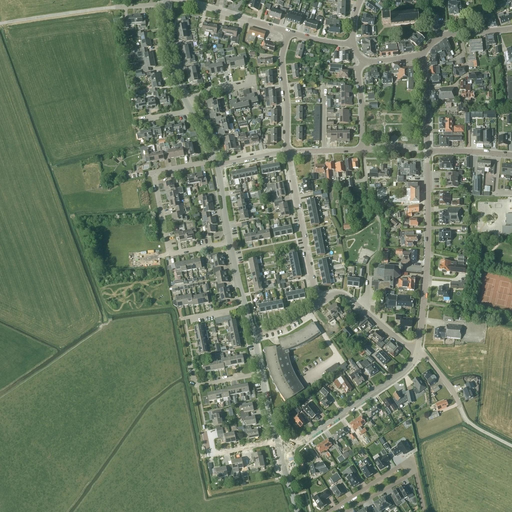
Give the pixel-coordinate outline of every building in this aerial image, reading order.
[(260,0),(261,0),(260,0),(250,0),(249,4),(252,5),(251,9),(258,11),(260,4),(264,5),(265,0),(260,0)] [(461,11),(463,10),(462,7),(460,7),(460,3),(456,3),(456,0),(448,0),(448,3),(449,15),(454,15),(457,15),(458,16),(460,16),(460,15),(461,15),(461,11)] [(511,0),(506,0),(508,2),(504,4),(500,6),(501,9),(510,6),(509,4),(511,1),(511,0)] [(382,8),(380,7),(376,4),(375,5),(371,2),(371,3),(369,2),(366,6),(376,13),(379,9),(381,11),(382,8)] [(269,16),(274,18),(277,11),(276,11),(277,7),(275,7),(274,10),(271,9),(269,16)] [(279,12),(277,11),(274,18),(280,20),(282,15),(284,15),(286,10),(280,8),(279,12)] [(391,25),(419,22),(418,12),(389,15),(390,16),(382,16),(382,25),(390,24),(391,25)] [(492,19),(491,15),(484,16),(484,13),(479,14),(480,20),(486,19),(487,28),(497,27),(494,18),(492,19)] [(501,25),(511,20),(511,13),(504,16),(503,13),(497,15),(499,18),(501,25)] [(129,25),(135,25),(135,15),(128,16),(128,21),(125,21),(125,28),(129,28),(129,25)] [(142,15),(135,15),(135,25),(140,25),(140,27),(146,27),(145,20),(142,20),(142,15)] [(304,27),(310,29),(312,22),(314,15),(312,15),(310,21),(307,20),(304,27)] [(370,17),(370,16),(364,15),(363,19),(362,19),(362,23),(368,24),(368,25),(373,26),(374,18),(370,17)] [(315,23),(312,22),(310,29),(316,31),(318,24),(321,25),(323,18),(317,17),(315,23)] [(339,26),(339,22),(326,20),(325,26),(329,26),(329,32),(339,34),(340,26),(339,26)] [(176,26),(178,33),(187,31),(186,26),(189,26),(188,21),(181,22),(181,25),(176,26)] [(205,32),(209,33),(210,24),(203,23),(202,29),(199,28),(198,35),(204,36),(205,32)] [(218,26),(210,24),(209,33),(214,34),(213,38),(218,39),(219,32),(217,31),(218,26)] [(222,32),(219,32),(218,39),(223,39),(224,36),(229,37),(230,28),(223,27),(222,32)] [(238,29),(230,28),(229,37),(232,37),(231,42),(234,43),(234,44),(238,44),(239,35),(237,35),(238,29)] [(264,39),(266,32),(250,28),(247,40),(255,43),(256,37),(264,39)] [(136,33),(136,36),(137,38),(139,37),(140,42),(150,40),(148,33),(143,34),(143,31),(136,33)] [(188,36),(187,31),(178,33),(179,40),(184,39),(185,42),(192,40),(191,35),(188,36)] [(408,39),(409,40),(417,48),(424,40),(417,34),(416,36),(413,33),(408,39)] [(485,36),(486,42),(486,45),(489,45),(496,44),(495,34),(485,36)] [(369,46),(375,46),(375,43),(377,42),(377,38),(365,39),(365,40),(362,40),(362,42),(363,50),(369,50),(369,46)] [(151,47),(150,40),(140,42),(142,49),(139,49),(140,53),(147,51),(146,48),(151,47)] [(417,48),(409,40),(408,41),(403,42),(398,43),(399,52),(403,52),(403,54),(413,52),(417,48)] [(442,42),(446,50),(447,53),(450,59),(453,58),(452,56),(450,52),(452,51),(448,43),(447,40),(446,40),(445,40),(442,42)] [(475,53),(483,52),(481,40),(469,42),(470,48),(466,48),(467,62),(476,61),(475,53)] [(273,44),(264,42),(262,49),(266,51),(267,50),(274,52),(275,46),(272,45),(273,44)] [(180,48),(181,55),(191,53),(190,48),(192,48),(191,43),(184,44),(185,47),(180,48)] [(299,44),(297,51),(303,52),(304,48),(307,49),(307,47),(305,46),(299,44)] [(397,45),(387,45),(388,50),(380,51),(380,57),(398,55),(397,48),(397,45)] [(444,57),(438,45),(435,47),(437,55),(440,54),(442,59),(444,58),(444,57)] [(375,49),(375,46),(369,46),(369,50),(363,50),(363,51),(363,53),(365,54),(366,54),(366,55),(375,55),(375,49)] [(147,51),(140,53),(141,58),(143,58),(144,62),(154,60),(152,53),(147,54),(147,51)] [(306,53),(303,52),(297,51),(295,57),(301,59),(302,54),(305,55),(306,53)] [(349,62),(349,52),(339,52),(334,52),(334,60),(339,60),(339,63),(342,63),(342,62),(349,62)] [(195,62),(195,59),(194,56),(191,56),(191,53),(181,55),(182,62),(187,61),(188,64),(195,62)] [(238,67),(245,66),(244,61),(247,60),(245,53),(240,54),(241,57),(236,58),(238,67)] [(231,69),(238,67),(236,58),(229,59),(229,57),(226,57),(227,64),(230,64),(231,69)] [(219,63),(215,64),(217,74),(224,72),(223,67),(226,67),(224,59),(218,61),(219,63)] [(142,67),(143,69),(144,72),(151,71),(150,68),(155,67),(154,60),(144,62),(145,66),(142,67)] [(215,64),(210,65),(210,62),(208,63),(205,63),(206,71),(209,70),(210,75),(217,74),(215,64)] [(413,78),(413,67),(410,67),(410,68),(401,68),(400,62),(391,63),(392,65),(393,70),(391,70),(392,75),(397,74),(398,81),(407,80),(407,90),(413,90),(413,78)] [(187,69),(188,76),(198,74),(196,67),(199,67),(198,64),(191,65),(192,68),(187,69)] [(348,79),(349,71),(342,70),(342,65),(330,64),(330,72),(339,73),(339,78),(348,79)] [(435,67),(429,67),(431,85),(436,85),(441,85),(440,74),(439,74),(439,67),(435,67)] [(459,77),(464,75),(464,73),(465,73),(465,67),(453,68),(454,76),(459,76),(459,77)] [(370,69),(371,73),(372,80),(380,79),(379,74),(378,74),(377,68),(370,69)] [(301,71),(298,72),(292,72),(293,79),(299,79),(298,74),(301,73),(301,71)] [(151,80),(151,83),(160,81),(159,74),(154,75),(153,72),(146,73),(147,79),(149,78),(149,80),(151,80)] [(382,84),(392,83),(392,78),(390,78),(390,73),(383,74),(383,78),(382,78),(382,84)] [(198,74),(188,76),(190,83),(195,82),(195,85),(203,83),(201,78),(199,79),(198,74)] [(465,92),(467,92),(470,92),(470,84),(468,84),(468,82),(466,82),(466,80),(460,80),(460,90),(465,90),(465,92)] [(162,88),(160,81),(151,83),(152,89),(150,90),(150,93),(157,92),(157,89),(162,88)] [(351,87),(345,87),(345,84),(328,83),(327,86),(333,86),(333,87),(341,87),(341,93),(351,93),(351,87)] [(445,103),(456,103),(456,99),(455,99),(454,89),(439,89),(439,92),(431,92),(432,104),(438,104),(438,100),(445,99),(445,103)] [(303,91),(300,92),(295,92),(296,100),(301,99),(301,94),(304,94),(303,91)] [(155,92),(157,98),(157,100),(159,100),(160,105),(164,104),(164,106),(171,105),(169,97),(166,98),(165,95),(162,95),(163,97),(159,98),(158,92),(155,92)] [(470,98),(474,98),(474,92),(461,92),(462,101),(470,101),(470,98)] [(247,95),(247,97),(248,102),(251,101),(253,106),(259,105),(257,98),(255,98),(254,93),(247,95)] [(241,104),(239,104),(241,111),(250,110),(248,102),(247,97),(240,99),(241,104)] [(155,101),(157,100),(157,98),(151,100),(150,98),(147,98),(148,101),(145,102),(146,107),(146,110),(152,109),(152,106),(156,106),(155,101)] [(142,107),(146,107),(145,102),(145,100),(141,101),(140,99),(137,99),(138,102),(135,103),(136,111),(143,109),(142,107)] [(213,107),(213,109),(221,107),(220,101),(214,102),(214,99),(207,101),(208,108),(213,107)] [(241,111),(239,104),(238,104),(237,100),(229,101),(231,108),(234,107),(235,113),(241,111)] [(457,104),(458,113),(464,112),(464,110),(466,110),(465,104),(463,104),(463,103),(457,104)] [(222,114),(221,107),(213,109),(214,110),(209,111),(210,119),(215,118),(217,117),(217,115),(222,114)] [(222,124),(222,126),(230,124),(228,118),(223,119),(222,116),(217,117),(215,118),(217,125),(222,124)] [(451,132),(451,119),(445,119),(445,118),(439,118),(439,129),(445,129),(445,132),(451,132)] [(178,126),(175,127),(176,131),(176,133),(180,133),(180,135),(183,134),(183,131),(186,130),(184,123),(178,124),(178,126)] [(173,132),(176,131),(175,127),(174,124),(168,125),(169,127),(165,128),(166,134),(170,134),(170,136),(173,135),(173,132)] [(231,131),(230,124),(222,126),(222,128),(218,129),(219,136),(226,135),(226,132),(231,131)] [(150,128),(151,131),(152,136),(155,135),(155,139),(158,138),(158,136),(162,135),(160,129),(157,129),(156,127),(150,128)] [(139,140),(142,139),(145,138),(146,142),(149,141),(148,139),(152,138),(152,136),(151,131),(147,132),(147,130),(141,131),(141,133),(138,134),(139,140)] [(254,135),(250,136),(252,145),(259,143),(258,138),(260,137),(260,139),(262,139),(263,134),(261,134),(260,130),(257,131),(254,131),(254,135)] [(473,130),(473,136),(476,136),(476,144),(483,144),(483,130),(473,130)] [(483,130),(483,144),(489,144),(489,136),(493,136),(493,130),(483,130)] [(331,142),(337,142),(337,132),(331,132),(331,131),(327,131),(327,138),(330,138),(331,142)] [(224,138),(225,144),(235,142),(234,138),(239,137),(238,132),(231,134),(231,136),(224,138)] [(245,146),(252,145),(250,136),(246,137),(245,133),(240,134),(241,141),(244,141),(245,146)] [(443,133),(443,136),(439,136),(440,147),(449,147),(449,142),(464,142),(464,136),(452,136),(452,133),(443,133)] [(498,136),(498,146),(507,146),(507,141),(511,141),(511,133),(504,133),(504,136),(498,136)] [(277,143),(277,136),(271,136),(268,136),(268,141),(267,141),(267,145),(274,145),(274,143),(277,143)] [(184,143),(186,149),(189,148),(191,156),(198,154),(196,143),(190,144),(189,142),(184,143)] [(234,152),(241,151),(240,146),(236,147),(235,142),(225,144),(226,151),(234,150),(234,152)] [(163,154),(166,154),(164,147),(163,143),(159,144),(160,148),(159,148),(160,152),(155,153),(157,161),(164,160),(163,154)] [(180,148),(175,149),(177,157),(184,156),(183,150),(186,150),(186,149),(184,143),(179,144),(180,148)] [(169,146),(164,147),(166,154),(169,153),(170,159),(177,157),(175,149),(170,150),(169,146)] [(148,152),(147,150),(149,150),(148,147),(144,147),(146,159),(149,159),(150,163),(157,161),(155,153),(152,153),(151,151),(148,152)] [(440,169),(446,169),(446,170),(453,170),(453,158),(446,158),(446,159),(440,159),(440,169)] [(325,163),(327,173),(326,174),(327,181),(331,181),(330,170),(334,170),(333,162),(325,163)] [(337,181),(338,181),(338,178),(340,178),(340,173),(344,172),(343,162),(335,164),(337,181)] [(397,163),(397,168),(398,168),(398,170),(407,170),(415,170),(415,164),(409,164),(409,162),(405,162),(405,164),(404,164),(404,168),(401,168),(401,163),(397,163)] [(491,163),(484,162),(484,168),(485,168),(489,169),(488,173),(490,173),(490,175),(494,175),(495,164),(491,164),(491,163)] [(505,179),(508,179),(509,165),(502,164),(501,175),(506,175),(505,179)] [(315,173),(325,173),(325,165),(315,165),(315,173)] [(389,178),(389,170),(385,170),(385,165),(382,165),(381,172),(378,172),(378,177),(389,178)] [(446,173),(446,179),(458,179),(458,175),(462,175),(462,171),(458,171),(458,173),(446,173)] [(195,174),(197,184),(202,183),(202,185),(208,184),(206,178),(203,178),(202,173),(195,174)] [(192,185),(197,184),(195,174),(187,176),(188,181),(185,182),(187,188),(192,187),(192,185)] [(474,177),(472,177),(472,185),(473,185),(473,194),(473,196),(482,196),(483,184),(480,184),(480,183),(480,177),(474,177)] [(166,191),(172,190),(172,189),(175,188),(174,183),(177,183),(176,178),(169,179),(170,182),(164,183),(166,191)] [(304,193),(313,191),(311,185),(310,185),(309,179),(302,180),(303,184),(302,185),(303,190),(304,193)] [(462,179),(458,179),(446,179),(446,188),(462,188),(462,185),(458,185),(458,182),(462,182),(462,179)] [(411,203),(419,203),(419,188),(419,183),(406,183),(406,196),(393,196),(393,197),(389,197),(389,203),(411,202),(411,203)] [(277,191),(284,190),(283,184),(275,185),(275,184),(267,186),(268,189),(271,189),(272,192),(276,191),(277,191)] [(179,188),(175,188),(172,189),(172,190),(173,193),(168,193),(170,201),(179,199),(178,193),(180,193),(180,194),(183,193),(182,188),(179,188)] [(285,196),(284,190),(277,191),(276,191),(272,192),(272,194),(277,193),(278,198),(273,198),(274,202),(282,200),(281,197),(285,196)] [(440,204),(450,205),(450,193),(440,193),(440,204)] [(202,201),(203,206),(212,204),(211,197),(206,198),(205,195),(198,196),(199,201),(202,201)] [(315,206),(315,205),(314,201),(319,200),(318,198),(313,199),(314,200),(307,201),(308,208),(315,206)] [(176,207),(176,210),(183,209),(182,203),(180,204),(179,199),(170,201),(171,208),(176,207)] [(279,207),(280,210),(280,211),(288,210),(287,203),(283,204),(282,201),(274,203),(275,207),(279,207)] [(202,211),(203,217),(209,215),(209,212),(214,211),(212,204),(203,206),(204,211),(202,211)] [(319,204),(315,205),(315,206),(308,208),(309,214),(316,212),(316,211),(315,207),(320,206),(319,204)] [(397,213),(398,219),(412,217),(411,213),(419,212),(419,205),(408,207),(408,212),(402,213),(397,213)] [(447,213),(439,212),(439,225),(446,225),(446,222),(451,222),(452,223),(453,223),(454,222),(460,223),(460,209),(447,208),(447,213)] [(184,214),(183,209),(176,210),(177,213),(172,214),(174,222),(183,220),(184,221),(188,221),(187,217),(183,217),(182,214),(184,214)] [(320,210),(316,211),(316,212),(309,214),(310,220),(318,219),(317,217),(317,213),(321,212),(320,210)] [(511,214),(505,214),(505,219),(506,219),(506,227),(502,227),(502,236),(506,236),(506,235),(511,235),(511,214)] [(214,225),(216,225),(215,218),(210,219),(209,215),(203,217),(204,222),(206,222),(207,227),(214,225)] [(322,216),(317,217),(318,219),(310,220),(312,226),(319,225),(318,220),(322,219),(322,216)] [(283,223),(284,228),(285,228),(287,235),(293,234),(291,226),(286,227),(286,223),(283,223)] [(277,225),(278,229),(279,229),(281,237),(287,235),(285,228),(284,228),(280,229),(280,224),(277,225)] [(216,233),(214,225),(207,227),(205,227),(206,232),(203,233),(204,238),(211,237),(210,234),(216,233)] [(279,229),(278,229),(274,230),(273,225),(271,226),(272,230),(273,230),(274,238),(281,237),(279,229)] [(186,231),(188,241),(195,240),(194,235),(197,234),(196,227),(190,228),(191,230),(186,231)] [(261,228),(262,232),(263,232),(264,240),(270,239),(269,231),(264,232),(263,227),(261,228)] [(263,232),(262,232),(258,233),(257,228),(255,229),(256,233),(257,233),(258,241),(264,240),(263,232)] [(321,236),(321,235),(320,231),(324,230),(324,228),(319,229),(320,230),(313,231),(314,238),(321,236)] [(180,243),(188,241),(186,231),(181,232),(180,230),(175,231),(176,238),(179,238),(180,243)] [(252,242),(258,241),(257,233),(256,233),(252,234),(251,230),(249,230),(249,235),(250,234),(252,242)] [(439,230),(439,242),(445,242),(445,241),(450,241),(451,231),(446,231),(446,230),(439,230)] [(250,234),(249,235),(245,235),(244,231),(242,231),(243,236),(244,236),(246,243),(252,242),(250,234)] [(417,242),(417,236),(413,236),(413,233),(405,233),(405,242),(402,242),(402,244),(401,244),(401,245),(405,245),(405,247),(413,247),(413,241),(417,242)] [(321,236),(314,238),(315,244),(322,242),(322,241),(321,237),(326,236),(325,234),(321,235),(321,236)] [(324,249),(323,247),(323,243),(327,242),(326,240),(322,241),(322,242),(315,244),(316,250),(324,249)] [(328,247),(323,247),(324,249),(316,250),(317,256),(325,255),(324,250),(328,249),(328,247)] [(403,252),(402,261),(402,263),(410,264),(411,260),(416,260),(416,251),(410,250),(409,250),(409,253),(403,252)] [(286,263),(290,262),(290,261),(298,259),(297,253),(289,255),(290,260),(286,261),(286,263)] [(214,260),(214,263),(224,261),(223,256),(217,257),(216,254),(210,255),(211,260),(214,260)] [(450,272),(465,273),(465,266),(463,265),(464,255),(458,255),(458,262),(454,262),(453,262),(451,262),(441,261),(441,266),(440,266),(439,267),(439,269),(440,270),(442,270),(442,273),(446,273),(446,272),(450,272)] [(249,260),(250,267),(258,265),(258,264),(257,260),(262,259),(261,257),(257,258),(257,259),(249,260)] [(327,266),(327,265),(326,261),(330,260),(330,258),(325,259),(326,260),(318,261),(320,268),(327,266)] [(200,259),(195,260),(197,269),(199,269),(200,271),(204,270),(203,263),(201,263),(200,259)] [(287,269),(291,268),(291,267),(299,265),(298,259),(290,261),(290,262),(291,266),(287,266),(287,269)] [(214,271),(220,270),(219,267),(225,266),(224,261),(214,263),(215,266),(213,267),(214,271)] [(260,271),(259,270),(259,266),(263,266),(262,263),(258,264),(258,265),(250,267),(252,273),(260,271)] [(331,264),(327,265),(327,266),(320,268),(321,274),(328,272),(328,271),(327,267),(332,266),(331,264)] [(288,275),(293,274),(292,273),(300,271),(299,265),(291,267),(291,268),(292,271),(288,272),(288,275)] [(382,279),(381,280),(379,280),(379,282),(372,281),(371,286),(374,287),(374,293),(378,294),(386,295),(386,289),(393,289),(393,281),(400,277),(400,271),(403,270),(403,268),(401,267),(378,266),(378,276),(382,279)] [(220,273),(220,270),(214,271),(215,276),(217,276),(218,279),(227,277),(226,272),(220,273)] [(264,270),(259,270),(260,271),(252,273),(253,279),(261,277),(260,273),(264,272),(264,270)] [(292,273),(293,274),(293,277),(289,278),(290,280),(294,280),(294,279),(301,277),(300,271),(292,273)] [(333,271),(328,271),(328,272),(321,274),(322,280),(330,279),(329,278),(329,273),(333,273),(333,271)] [(253,279),(254,285),(262,284),(262,283),(261,279),(265,278),(265,276),(261,277),(253,279)] [(216,283),(217,288),(223,287),(222,284),(228,283),(227,277),(218,279),(218,282),(216,283)] [(334,277),(329,278),(330,279),(322,280),(323,286),(331,285),(330,280),(334,279),(334,277)] [(414,291),(415,279),(408,278),(408,280),(400,279),(398,280),(398,288),(399,288),(399,291),(403,291),(403,290),(407,290),(414,291)] [(254,285),(255,291),(263,290),(262,286),(268,285),(267,282),(262,283),(262,284),(254,285)] [(221,296),(231,294),(229,288),(223,289),(223,287),(217,288),(218,293),(220,292),(221,296)] [(296,288),(297,292),(298,292),(299,299),(305,298),(304,291),(299,291),(298,287),(296,288)] [(438,292),(437,293),(437,295),(438,296),(442,297),(442,298),(444,298),(444,300),(447,300),(448,298),(449,298),(450,290),(445,290),(446,288),(439,287),(439,292),(438,292)] [(290,289),(291,293),(292,293),(294,301),(299,299),(298,292),(297,292),(293,293),(292,289),(290,289)] [(288,302),(294,301),(292,293),(291,293),(287,294),(287,290),(284,290),(285,294),(286,294),(288,302)] [(232,299),(231,294),(221,296),(221,299),(219,299),(220,304),(228,303),(227,300),(232,299)] [(176,298),(177,301),(173,301),(173,305),(178,305),(178,307),(183,306),(182,297),(179,298),(178,295),(175,296),(176,298)] [(413,307),(413,300),(411,300),(411,297),(386,295),(385,308),(394,309),(394,307),(396,308),(396,306),(413,307)] [(274,298),(275,303),(276,302),(278,310),(284,309),(282,301),(277,302),(277,298),(274,298)] [(276,302),(275,303),(272,303),(271,299),(269,300),(269,304),(270,304),(272,311),(278,310),(276,302)] [(263,301),(264,305),(266,312),(272,311),(270,304),(269,304),(266,305),(265,300),(263,301)] [(264,305),(260,306),(259,301),(257,302),(258,306),(260,314),(266,312),(264,305)] [(335,303),(331,306),(337,314),(339,313),(340,315),(342,314),(335,303)] [(338,316),(337,314),(331,306),(327,309),(329,312),(333,317),(335,316),(336,318),(338,316)] [(333,317),(329,312),(325,315),(330,322),(334,319),(333,317)] [(411,327),(412,319),(401,318),(401,316),(396,315),(396,320),(401,320),(400,326),(411,327)] [(370,329),(374,325),(368,319),(367,319),(365,317),(361,320),(360,321),(360,324),(361,325),(358,327),(361,331),(368,326),(370,329)] [(229,329),(237,327),(236,321),(232,321),(229,321),(228,322),(229,327),(226,328),(226,330),(229,329)] [(285,402),(304,389),(303,387),(304,387),(300,381),(297,376),(294,371),(293,367),(292,367),(291,366),(289,360),(288,354),(289,354),(289,351),(292,350),(299,347),(307,344),(314,339),(321,335),(313,323),(306,328),(300,332),(294,335),(287,338),(279,340),(281,347),(277,349),(276,347),(264,349),(266,358),(267,366),(270,373),(273,381),(276,388),(280,395),(285,402)] [(204,333),(204,332),(203,328),(206,327),(205,324),(202,325),(202,326),(195,327),(196,334),(204,333)] [(461,340),(461,328),(462,326),(447,325),(446,329),(446,331),(441,330),(441,329),(436,329),(435,329),(434,339),(435,339),(440,339),(440,340),(444,341),(444,338),(461,340)] [(237,328),(237,327),(229,329),(230,334),(227,334),(228,337),(231,336),(238,334),(237,328)] [(347,337),(351,334),(347,328),(342,331),(347,337)] [(196,334),(197,341),(205,339),(208,338),(207,331),(204,332),(204,333),(196,334)] [(378,331),(378,332),(377,331),(372,337),(378,342),(375,345),(380,349),(385,344),(381,341),(385,337),(380,333),(378,331)] [(240,341),(238,334),(231,336),(228,337),(227,337),(227,336),(225,336),(226,341),(228,340),(229,343),(232,343),(232,342),(240,341)] [(205,339),(197,341),(199,347),(207,346),(206,345),(206,341),(208,340),(208,338),(205,339)] [(241,347),(240,341),(232,342),(232,343),(233,347),(230,348),(230,350),(233,349),(241,347)] [(388,353),(394,358),(401,349),(395,343),(394,344),(390,341),(385,347),(390,351),(388,353)] [(209,345),(206,345),(207,346),(199,347),(200,354),(208,353),(207,348),(210,347),(209,345)] [(366,347),(363,350),(369,356),(373,352),(366,346),(366,347)] [(390,359),(383,353),(381,351),(375,356),(382,363),(383,363),(385,364),(390,359)] [(234,354),(235,357),(236,357),(237,365),(244,364),(243,356),(238,357),(237,354),(234,354)] [(228,355),(228,359),(229,358),(231,366),(237,365),(236,357),(235,357),(231,358),(230,355),(228,355)] [(229,358),(228,359),(224,359),(224,356),(221,357),(222,360),(223,361),(224,368),(231,366),(229,358)] [(378,372),(372,364),(371,363),(373,361),(369,357),(367,359),(367,360),(362,363),(361,362),(357,365),(361,371),(365,368),(366,369),(365,370),(370,377),(378,372)] [(225,369),(224,368),(223,361),(218,362),(217,359),(215,359),(215,363),(216,362),(218,370),(225,369)] [(356,367),(350,359),(348,361),(350,364),(356,371),(352,374),(349,376),(352,380),(353,380),(358,386),(365,382),(360,375),(362,373),(358,369),(357,367),(356,367)] [(216,362),(215,363),(211,363),(211,360),(208,361),(209,364),(210,364),(211,372),(218,370),(216,362)] [(210,364),(209,364),(204,365),(204,362),(202,362),(202,365),(197,366),(199,372),(204,371),(204,373),(211,372),(210,364)] [(433,376),(432,376),(428,371),(423,374),(427,380),(428,382),(427,383),(430,387),(436,383),(435,381),(436,380),(436,379),(434,376),(433,376)] [(416,394),(425,388),(418,377),(412,381),(417,388),(414,391),(416,394)] [(334,383),(338,389),(341,387),(346,394),(353,389),(346,380),(343,382),(340,379),(334,383)] [(470,389),(474,388),(472,382),(465,385),(467,388),(463,390),(467,400),(473,398),(470,389)] [(242,394),(243,393),(247,393),(248,396),(250,395),(250,392),(249,392),(248,384),(241,386),(242,394)] [(244,397),(243,393),(242,394),(241,386),(234,387),(236,395),(237,395),(241,394),(241,397),(244,397)] [(229,396),(234,395),(235,398),(237,398),(237,395),(236,395),(234,387),(227,388),(228,390),(229,396)] [(328,406),(332,403),(330,401),(331,400),(327,396),(327,395),(330,392),(325,387),(322,390),(326,394),(324,396),(325,397),(323,399),(323,400),(320,402),(322,405),(323,404),(325,408),(327,408),(328,407),(328,406)] [(230,398),(229,396),(228,390),(221,391),(223,399),(224,399),(228,398),(228,401),(231,401),(230,397),(230,398)] [(221,391),(214,392),(216,400),(217,400),(221,399),(222,402),(224,402),(224,399),(223,399),(221,391)] [(414,403),(411,391),(405,393),(408,404),(414,403)] [(208,394),(208,397),(203,398),(204,405),(210,404),(209,402),(214,401),(215,404),(218,403),(217,400),(216,400),(214,392),(208,394)] [(400,403),(404,401),(398,392),(393,395),(397,402),(398,401),(400,403)] [(393,410),(397,408),(393,403),(392,404),(388,398),(383,401),(387,408),(385,409),(386,411),(383,413),(386,417),(391,413),(387,408),(390,406),(393,410)] [(446,406),(448,405),(446,401),(444,402),(444,400),(435,404),(438,411),(447,408),(446,406)] [(317,412),(319,411),(311,402),(303,409),(308,415),(309,414),(312,419),(318,414),(317,412)] [(240,412),(241,417),(249,415),(248,412),(253,411),(252,404),(246,405),(246,403),(240,404),(240,407),(243,406),(244,411),(240,412)] [(298,414),(302,411),(297,405),(296,403),(292,406),(293,408),(298,414)] [(377,405),(372,409),(375,414),(381,410),(377,405)] [(375,414),(372,409),(366,413),(369,418),(375,414)] [(211,412),(212,416),(213,421),(222,420),(221,414),(221,411),(211,412)] [(427,415),(430,421),(439,417),(437,412),(427,415)] [(301,428),(306,424),(304,421),(299,414),(293,419),(295,422),(296,422),(301,428)] [(249,415),(241,417),(242,421),(246,421),(247,425),(246,425),(245,426),(246,429),(251,428),(251,425),(256,424),(255,417),(249,418),(249,415)] [(361,416),(355,420),(360,427),(362,426),(362,425),(365,423),(365,421),(361,416)] [(350,425),(354,431),(358,428),(358,429),(360,427),(355,420),(350,424),(350,425)] [(345,427),(339,432),(342,437),(348,433),(345,427)] [(251,428),(246,429),(243,430),(244,435),(249,434),(250,439),(259,437),(257,430),(252,431),(251,428)] [(342,437),(339,432),(333,436),(336,441),(342,437)] [(229,434),(231,443),(236,442),(236,440),(239,440),(238,434),(235,434),(234,433),(229,434)] [(231,443),(229,434),(224,435),(224,437),(221,437),(222,441),(225,441),(226,444),(231,443)] [(366,442),(369,440),(367,437),(360,441),(364,447),(368,445),(366,442)] [(327,439),(322,443),(327,451),(329,449),(328,448),(332,446),(327,439)] [(408,447),(409,446),(407,444),(406,445),(404,441),(397,445),(398,446),(391,451),(395,457),(402,452),(404,455),(410,451),(407,447),(408,447)] [(327,451),(322,443),(316,447),(320,454),(324,451),(325,452),(327,451)] [(253,459),(254,463),(264,462),(262,456),(261,457),(261,453),(251,455),(252,459),(253,459)] [(386,466),(384,463),(386,462),(389,460),(386,455),(381,458),(380,457),(374,461),(380,470),(386,466)] [(366,466),(361,469),(367,479),(374,474),(369,467),(372,465),(368,458),(363,461),(366,466)] [(242,459),(237,460),(239,473),(244,472),(244,471),(247,471),(246,466),(249,465),(248,459),(242,460),(242,459)] [(233,474),(239,473),(237,460),(231,461),(232,465),(229,466),(230,473),(231,476),(234,476),(233,474)] [(265,467),(264,462),(254,463),(255,469),(251,470),(252,473),(258,471),(258,468),(265,467)] [(310,466),(312,475),(323,472),(324,474),(329,471),(323,462),(316,464),(310,466)] [(227,473),(230,473),(229,466),(226,467),(221,468),(223,477),(228,476),(227,473)] [(357,473),(352,466),(347,470),(350,475),(346,478),(353,488),(360,483),(354,474),(357,473)] [(216,469),(212,469),(214,475),(217,475),(217,479),(223,477),(221,468),(216,469)] [(337,473),(330,478),(333,484),(341,479),(337,473)] [(339,485),(332,490),(337,498),(345,493),(339,485)] [(398,490),(403,499),(407,496),(409,499),(413,496),(410,490),(407,491),(404,486),(398,490)] [(318,509),(319,509),(320,509),(327,505),(324,500),(331,496),(326,490),(320,494),(313,498),(317,506),(317,507),(317,508),(318,509)] [(400,501),(403,499),(398,490),(392,493),(395,498),(393,500),(397,506),(401,503),(400,501)] [(379,500),(385,510),(388,507),(390,510),(395,507),(391,501),(388,502),(385,497),(379,500)] [(381,511),(385,510),(379,500),(374,504),(377,509),(374,510),(374,511),(381,511)]
